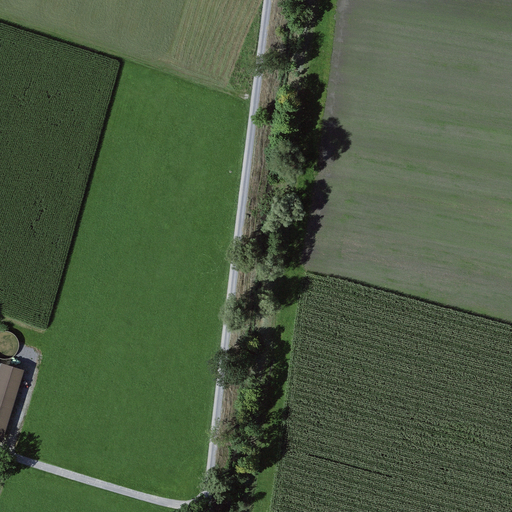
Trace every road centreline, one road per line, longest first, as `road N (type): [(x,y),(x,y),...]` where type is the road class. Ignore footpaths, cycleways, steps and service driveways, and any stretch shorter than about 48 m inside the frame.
road 1 (track): [(269,0),(209,511)]
road 2 (track): [(256,99),(0,18)]
road 3 (track): [(209,511),(0,450)]
